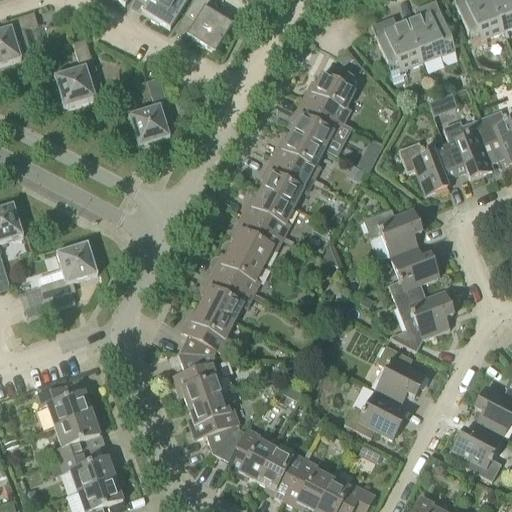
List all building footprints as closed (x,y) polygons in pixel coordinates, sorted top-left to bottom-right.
[(108,0),(124,10),(130,0),(108,0)] [(146,0),(149,2),(141,16),(169,33),(189,0),(146,0)] [(195,0),(184,19),(194,25),(186,39),(214,57),(232,28),(213,17),(209,0),(195,0)] [(503,36),(488,0),(458,0),(461,5),(455,7),(474,56),(488,50),(485,43),(503,36)] [(511,0),(488,0),(503,36),(511,32),(511,0)] [(406,26),(422,67),(440,60),(443,68),(457,62),(438,13),(432,16),(429,7),(413,13),(416,22),(406,26)] [(29,50),(23,33),(37,29),(34,16),(5,25),(7,32),(0,34),(0,69),(21,63),(19,59),(27,57),(29,55),(29,50)] [(422,67),(406,26),(396,30),(392,21),(376,28),(380,36),(374,38),(393,87),(407,82),(404,74),(422,67)] [(63,112),(95,102),(86,74),(93,71),(85,43),(72,47),(80,72),(53,80),(63,112)] [(344,54),(336,61),(342,68),(350,61),(344,54)] [(349,129),(344,126),(349,116),(345,113),(354,96),(353,96),(359,85),(335,72),(329,83),(320,79),(311,96),(307,94),(301,105),(343,127),(341,130),(347,133),(349,129)] [(170,117),(162,119),(160,113),(168,110),(159,82),(146,86),(154,111),(127,120),(137,152),(169,141),(167,134),(174,132),(170,117)] [(428,107),(431,115),(442,111),(439,102),(428,107)] [(343,127),(301,105),(294,118),(299,120),(290,136),(323,154),(332,138),(336,140),(341,130),(343,127)] [(511,123),(505,126),(500,115),(480,123),(496,166),(504,163),(507,169),(511,166),(511,123)] [(480,123),(462,130),(460,125),(442,132),(448,148),(444,150),(455,180),(466,176),(469,183),(492,175),(489,169),(496,166),(480,123)] [(323,154),(290,136),(281,153),(277,151),(271,163),(312,186),(311,187),(316,190),(318,186),(313,184),(319,173),(315,171),(323,154)] [(370,142),(362,156),(375,163),(382,149),(370,142)] [(455,180),(444,150),(423,158),(418,147),(397,155),(406,178),(414,175),(425,201),(447,192),(444,185),(455,180)] [(269,178),(260,194),(293,212),(302,195),(306,197),(311,187),(312,186),(271,163),(264,176),(269,178)] [(247,209),(241,221),(283,242),(281,245),(286,247),(288,243),(283,241),(289,230),(285,228),(293,212),(260,194),(254,196),(250,203),(254,206),(251,211),(247,209)] [(0,274),(4,274),(0,262),(0,247),(23,240),(13,208),(0,212),(0,274)] [(390,262),(417,252),(413,240),(420,237),(412,215),(394,222),(391,214),(362,225),(370,243),(381,239),(390,262)] [(238,235),(230,251),(263,269),(272,253),(276,255),(281,245),(283,242),(241,221),(234,233),(238,235)] [(68,288),(97,279),(87,247),(55,257),(63,283),(38,291),(46,317),(74,308),(68,288)] [(328,250),(321,263),(337,272),(328,250)] [(217,266),(211,278),(252,300),(251,303),(256,305),(258,301),(253,299),(259,288),(254,285),(263,269),(230,251),(221,268),(217,266)] [(417,252),(390,262),(399,285),(387,290),(394,307),(422,296),(420,289),(438,282),(429,260),(421,263),(417,252)] [(252,300),(211,278),(204,290),(208,293),(200,309),(233,326),(242,310),(246,312),(251,303),(252,300)] [(394,307),(401,325),(406,336),(389,343),(415,357),(422,345),(449,334),(444,322),(452,319),(443,297),(426,304),(422,296),(394,307)] [(187,340),(177,358),(213,360),(216,355),(222,358),(229,345),(224,343),(233,326),(200,309),(191,326),(187,323),(180,336),(187,340)] [(334,309),(330,319),(339,325),(344,315),(334,309)] [(386,373),(375,395),(401,409),(406,398),(414,402),(425,381),(408,372),(412,364),(385,350),(376,368),(386,373)] [(213,360),(177,358),(184,377),(172,382),(176,396),(181,394),(187,411),(222,398),(216,381),(221,380),(216,366),(215,366),(213,360)] [(481,418),(473,423),(476,427),(476,428),(501,441),(511,421),(511,377),(504,392),(506,393),(502,401),(485,392),(474,413),(481,417),(481,418)] [(54,430),(91,417),(83,396),(66,402),(62,391),(36,400),(40,412),(47,410),(54,430)] [(401,409),(375,395),(363,417),(352,411),(343,429),(370,443),(374,435),(391,444),(402,423),(395,419),(401,409)] [(229,416),(222,398),(187,411),(193,429),(189,431),(194,444),(206,440),(212,458),(239,434),(237,429),(238,428),(233,415),(229,416)] [(91,417),(54,430),(62,452),(55,454),(59,466),(85,456),(90,455),(87,444),(99,440),(91,417)] [(501,441),(476,428),(470,439),(463,435),(451,456),(468,465),(464,472),(491,487),(500,469),(490,463),(501,441)] [(239,434),(212,458),(229,467),(225,475),(238,482),(240,478),(256,486),(273,453),(257,444),(260,440),(247,434),(245,437),(239,435),(239,434)] [(17,448),(15,442),(3,447),(5,452),(17,448)] [(380,458),(362,449),(357,460),(374,469),(380,458)] [(273,453),(256,486),(273,495),(270,499),(282,505),(303,463),(305,464),(308,460),(304,458),(302,463),(292,458),(290,462),(273,453)] [(85,456),(59,466),(63,478),(70,475),(77,496),(114,483),(106,461),(94,466),(90,455),(85,456)] [(317,470),(305,464),(303,463),(282,505),(294,511),(297,508),(305,511),(315,511),(331,483),(315,475),(317,470)] [(122,505),(114,483),(77,496),(82,511),(104,511),(105,511),(122,505)] [(348,492),(331,483),(315,511),(367,511),(374,500),(350,488),(348,492)] [(22,499),(26,511),(32,511),(39,510),(33,495),(22,499)] [(431,511),(434,508),(421,501),(414,511),(431,511)]
